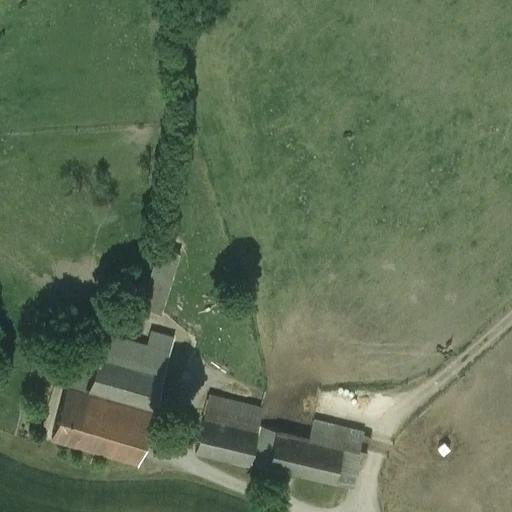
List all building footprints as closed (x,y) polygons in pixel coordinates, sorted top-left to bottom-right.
[(164,246),(144,306),(162,312),(183,252),(164,246)] [(148,343),(105,330),(88,388),(122,398),(107,451),(139,461),(175,337),(152,330),(148,343)] [(88,388),(68,382),(52,435),(107,451),(122,398),(88,388)] [(259,425),(204,412),(195,450),(250,463),(259,425)] [(343,444),(276,429),(268,463),(335,478),(343,444)]
